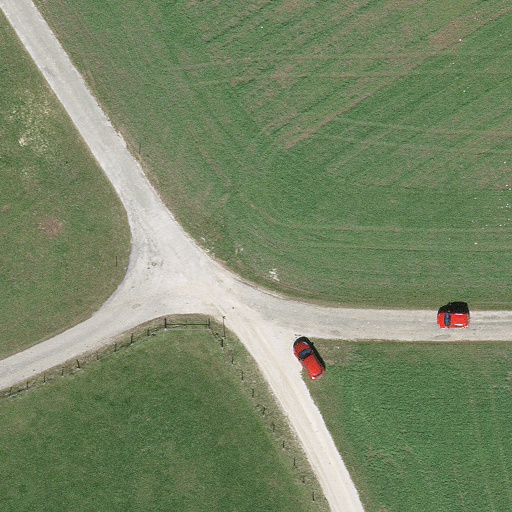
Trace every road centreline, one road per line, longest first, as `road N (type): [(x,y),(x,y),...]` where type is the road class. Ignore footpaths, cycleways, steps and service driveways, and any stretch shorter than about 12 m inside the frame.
road 1 (track): [(339,511),(241,320),(173,270),(0,0)]
road 2 (track): [(511,324),(241,320)]
road 3 (track): [(173,270),(122,324),(0,377)]
